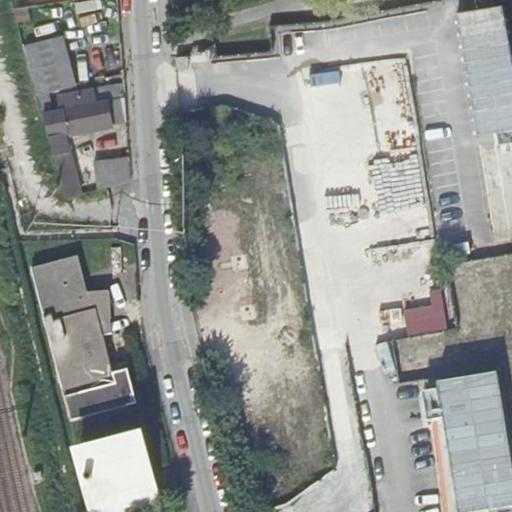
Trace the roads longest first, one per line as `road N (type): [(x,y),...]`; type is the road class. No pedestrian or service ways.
road 1 (unclassified): [(139,0),(166,314),(212,511)]
road 2 (unknown): [(156,207),(50,209),(0,4)]
